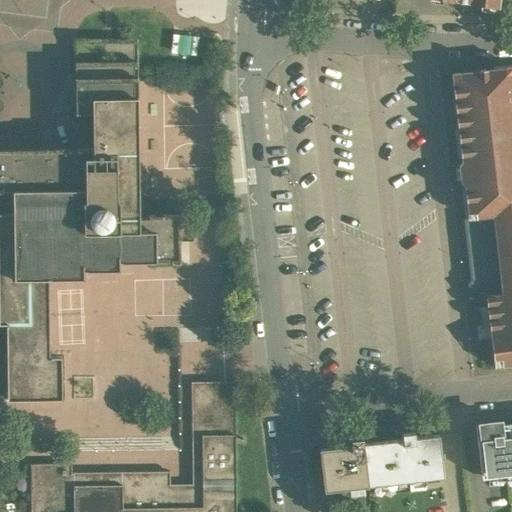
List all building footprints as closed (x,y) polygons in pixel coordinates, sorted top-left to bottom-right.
[(14,209),(14,214),(0,213),(0,324),(6,325),(7,401),(62,400),(62,357),(50,357),(49,280),(86,279),(85,272),(121,271),(120,263),(181,262),(180,215),(150,215),(150,217),(141,217),(138,38),(75,39),(76,114),(92,114),(93,148),(0,148),(0,192),(14,193),(14,196),(14,203),(14,209)] [(511,66),(451,75),(461,161),(458,167),(460,184),(464,187),(474,280),(472,285),(474,303),(477,306),(480,330),(489,328),(494,368),(511,365),(511,66)] [(0,209),(14,209),(14,203),(14,196),(0,196),(0,209)] [(236,511),(234,382),(190,383),(192,484),(170,485),(169,472),(73,473),(73,511),(236,511)] [(511,433),(502,434),(501,423),(492,425),(491,424),(476,426),(482,479),(511,475),(511,433)] [(407,439),(364,444),(368,484),(442,476),(438,435),(414,438),(414,432),(407,433),(407,439)] [(357,444),(321,448),(325,489),(368,484),(363,437),(357,438),(357,444)] [(66,464),(29,465),(30,493),(38,493),(38,511),(73,511),(73,473),(66,473),(66,464)]
